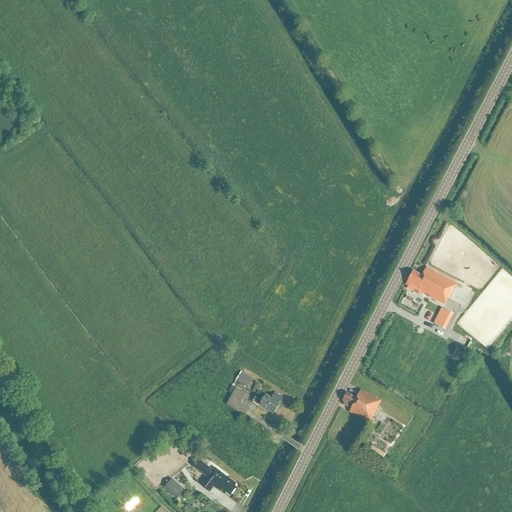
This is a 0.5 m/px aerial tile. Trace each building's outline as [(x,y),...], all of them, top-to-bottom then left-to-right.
[(452,299),(453,297),(451,296),(458,284),(426,268),(422,277),(413,272),(406,286),(414,290),(412,295),(418,298),(421,293),(444,305),(447,299),(449,300),(450,298),(452,299)] [(248,388),(253,379),(242,371),(236,380),(248,388)] [(257,384),(253,391),(257,394),(259,392),(259,393),(262,388),(257,384)] [(237,411),(246,394),(236,388),(227,405),(237,411)] [(370,423),(381,402),(361,391),(362,391),(361,391),(357,399),(347,394),(343,402),(345,403),(344,405),(351,409),(349,413),(370,423)] [(271,399),(266,396),(266,397),(259,393),(259,392),(257,394),(255,399),(261,403),(260,406),(273,415),(280,405),(279,404),(282,399),(275,394),(271,399)] [(390,456),(373,445),(368,453),(386,464),(390,456)] [(206,466),(201,473),(209,479),(203,486),(209,491),(213,486),(220,491),(222,489),(230,496),(236,489),(233,486),(235,484),(220,473),(218,475),(206,466)] [(184,490),(172,479),(165,488),(177,499),(184,490)] [(136,496),(127,504),(131,508),(140,501),(136,496)]
